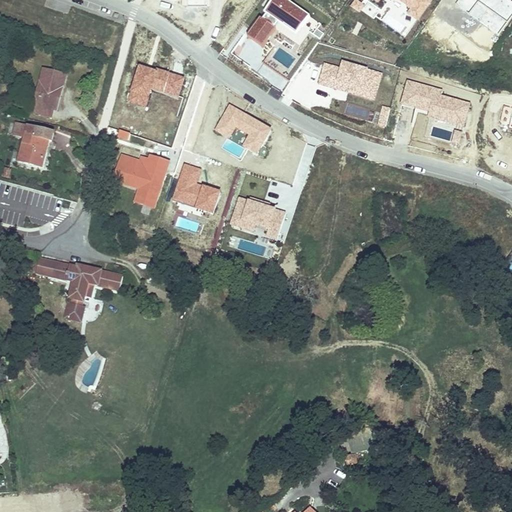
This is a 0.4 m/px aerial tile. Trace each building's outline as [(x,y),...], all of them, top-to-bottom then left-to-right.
[(361,0),(356,7),(405,40),(431,0),(361,0)] [(511,17),(509,15),(500,29),(509,35),(511,30),(511,17)] [(52,118),(54,110),(57,96),(60,97),(66,75),(43,69),(32,112),(52,118)] [(16,124),(14,135),(25,138),(18,161),(42,168),(49,141),(52,142),(54,133),(16,124)] [(155,208),(167,162),(151,158),(149,164),(121,157),(116,177),(139,184),(137,192),(130,190),(129,193),(142,197),(140,204),(155,208)] [(10,171),(4,169),(2,176),(8,178),(10,171)] [(333,174),(326,177),(331,190),(338,187),(333,174)] [(39,259),(36,273),(74,282),(72,291),(74,291),(72,299),(73,300),(72,304),(69,303),(66,318),(81,322),(85,307),(82,306),(83,302),(84,302),(85,297),(91,299),(94,285),(120,291),(123,277),(107,273),(106,277),(101,275),(102,272),(78,266),(77,268),(39,259)] [(0,452),(9,451),(5,427),(0,427),(0,452)] [(356,453),(359,452),(380,449),(376,428),(352,432),(356,453)] [(359,452),(356,453),(349,454),(350,462),(360,460),(359,452)] [(33,511),(54,511),(54,507),(79,507),(79,492),(53,492),(53,497),(18,496),(0,498),(0,511),(33,511)]
